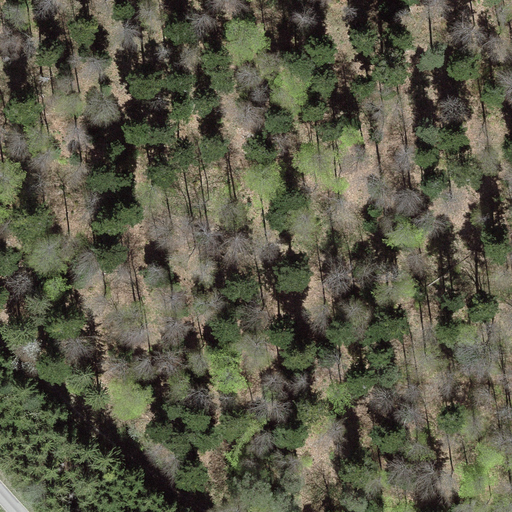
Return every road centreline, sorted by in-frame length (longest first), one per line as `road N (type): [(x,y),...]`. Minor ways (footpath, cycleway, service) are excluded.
road 1 (track): [(511,296),(30,163)]
road 2 (track): [(214,511),(0,343)]
road 3 (track): [(324,0),(511,47)]
